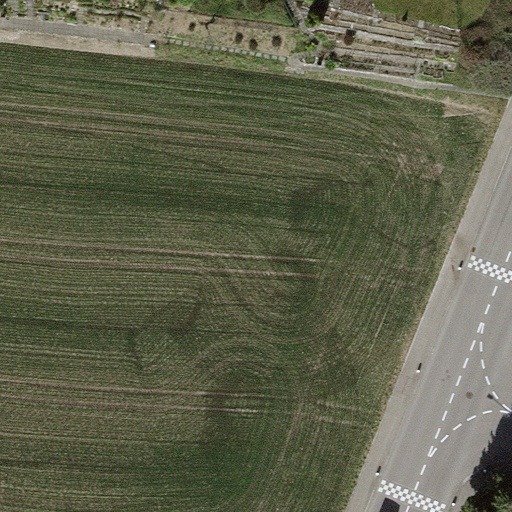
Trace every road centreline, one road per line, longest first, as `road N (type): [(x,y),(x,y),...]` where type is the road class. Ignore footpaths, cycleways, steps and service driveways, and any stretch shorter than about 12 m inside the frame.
road 1 (tertiary): [(511,257),(462,387)]
road 2 (tertiary): [(462,387),(409,511)]
